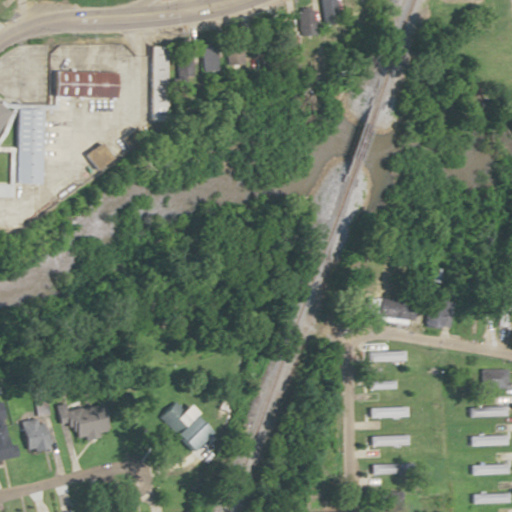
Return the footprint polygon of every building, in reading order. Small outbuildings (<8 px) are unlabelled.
[(238,40),(221,41),(222,65),(238,64),(238,40)] [(142,114),(161,114),(161,46),(142,46),(142,114)] [(197,46),(197,72),(213,72),(213,46),(197,46)] [(188,80),(188,49),(171,49),(171,80),(188,80)] [(46,70),(106,72),(106,97),(44,95),(46,70)] [(7,109),(5,181),(30,182),(31,109),(7,109)] [(74,154),(85,170),(101,158),(91,143),(74,154)] [(423,325),(442,328),(446,302),(427,299),(423,325)] [(400,321),(400,300),(361,300),(361,321),(400,321)] [(504,388),(504,370),(476,370),(476,388),(504,388)] [(182,405),(179,408),(171,401),(154,419),(187,451),(207,430),(182,405)] [(68,440),(89,438),(84,402),(51,406),(53,424),(66,422),(68,440)] [(43,447),(39,422),(29,424),(28,418),(13,421),(19,452),(43,447)] [(396,511),(396,493),(370,493),(370,511),(396,511)]
